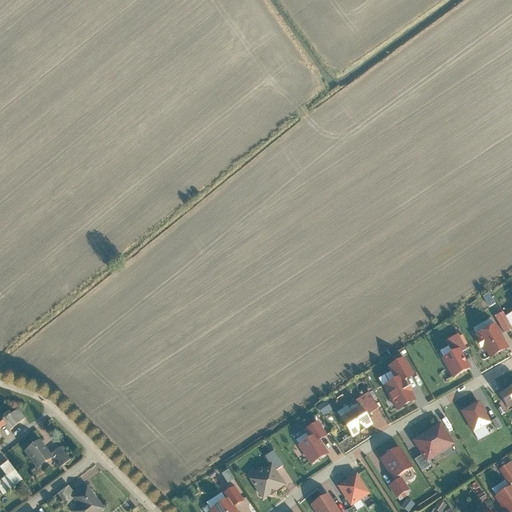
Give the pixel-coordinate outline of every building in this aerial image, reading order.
[(504,333),(511,329),(503,313),(496,318),(504,333)] [(491,357),(507,348),(500,336),(501,335),(496,326),(477,337),(485,352),(487,351),(491,357)] [(466,346),(458,335),(445,344),(453,354),(462,348),(466,346)] [(473,366),(462,348),(453,354),(445,359),(456,377),(473,366)] [(414,377),(405,361),(394,367),(399,376),(401,379),(404,384),(414,377)] [(404,384),(401,379),(383,392),(398,414),(416,403),(404,384)] [(511,385),(509,387),(510,389),(499,395),(507,409),(511,406),(511,385)] [(379,417),(370,403),(362,408),(371,422),(379,417)] [(491,427),(479,404),(461,413),(473,436),(491,427)] [(10,410),(4,415),(14,428),(27,418),(19,408),(13,413),(10,410)] [(362,408),(341,421),(353,440),(374,426),(371,422),(362,408)] [(501,428),(497,420),(492,424),(496,431),(501,428)] [(319,424),(310,430),(315,437),(319,443),(328,437),(319,424)] [(457,447),(444,427),(417,444),(425,458),(430,465),(457,447)] [(312,466),(327,455),(319,443),(315,437),(299,447),(312,466)] [(52,459),(40,442),(24,454),(37,470),(52,459)] [(415,469),(402,449),(383,461),(396,481),(415,469)] [(279,470),(271,456),(262,461),(268,470),(271,475),(279,470)] [(425,458),(416,464),(425,476),(434,471),(430,465),(425,458)] [(268,470),(246,484),(260,505),(282,490),(271,475),(268,470)] [(369,494),(357,476),(339,487),(351,506),(369,494)] [(410,493),(402,481),(390,490),(398,502),(410,493)] [(104,511),(106,511),(89,485),(72,497),(80,509),(75,511),(104,511)] [(511,511),(511,488),(497,497),(505,511),(511,511)] [(245,502),(237,489),(227,495),(230,500),(235,508),(245,502)] [(338,511),(328,496),(313,506),(316,511),(338,511)] [(237,511),(235,508),(230,500),(212,511),(237,511)] [(439,511),(443,511),(449,506),(442,500),(435,508),(439,511)]
